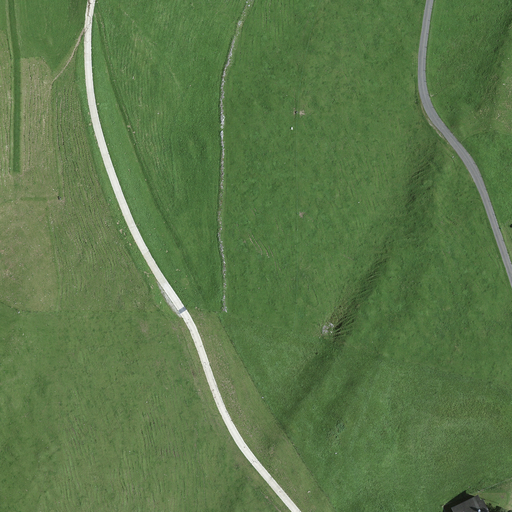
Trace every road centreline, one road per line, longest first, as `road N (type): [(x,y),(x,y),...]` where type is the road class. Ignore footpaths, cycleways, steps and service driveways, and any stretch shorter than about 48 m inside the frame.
road 1 (track): [(299,511),(231,425),(195,334),(134,230),(92,100),(93,0)]
road 2 (unclassified): [(511,279),(472,168),(427,104),(429,0)]
